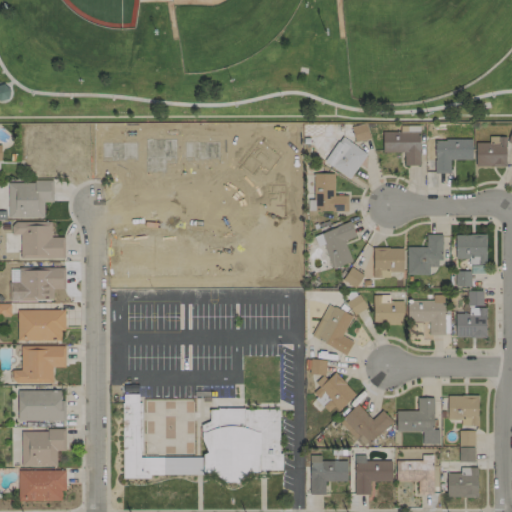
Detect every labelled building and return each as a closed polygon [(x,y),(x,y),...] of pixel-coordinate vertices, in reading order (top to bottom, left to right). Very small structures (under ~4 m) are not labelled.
[(354,142),(368,139),(365,124),(351,127),(354,142)] [(419,165),(418,126),(399,126),(399,131),(382,132),(382,152),(404,152),(404,165),(419,165)] [(445,140),(445,133),(434,133),(434,173),(449,173),(449,160),(471,160),(471,140),(445,140)] [(474,166),(505,167),(505,137),(489,136),(489,143),(475,142),(474,166)] [(342,137),(367,155),(349,179),(324,161),(337,141),(339,142),(342,137)] [(313,173),(333,173),(333,195),(347,195),(346,211),(306,210),(307,199),(313,199),(313,173)] [(43,202),(52,202),(52,181),(7,182),(8,218),(43,218),(43,202)] [(321,243),(316,245),(312,236),(334,226),(348,220),(354,235),(342,240),(350,260),(331,268),(321,243)] [(50,222),(11,222),(11,234),(20,234),(19,258),(63,259),(64,238),(50,238),(50,222)] [(440,234),(425,235),(426,247),(406,247),(407,275),(428,274),(428,267),(441,267),(440,234)] [(486,264),(485,234),(454,235),(455,259),(469,259),(469,265),(486,264)] [(403,248),(372,247),(371,278),(389,278),(389,271),(402,272),(403,248)] [(362,276),(351,267),(343,277),(354,286),(362,276)] [(10,273),(10,300),(53,299),(53,289),(64,289),(64,268),(16,269),(16,273),(10,273)] [(454,286),(470,286),(470,271),(455,271),(454,286)] [(482,291),(466,291),(467,306),(482,305),(482,291)] [(345,302),(354,315),(366,307),(358,294),(345,302)] [(402,324),(403,301),(389,301),(389,295),(372,295),(372,323),(402,324)] [(406,302),(406,321),(427,321),(428,335),(444,335),(443,295),(432,295),(432,301),(406,302)] [(311,337),(346,354),(352,341),(342,336),(351,315),(327,304),(311,337)] [(485,308),(468,307),(468,314),(455,314),(455,337),(485,337),(485,308)] [(16,310),(16,340),(60,340),(60,330),(64,330),(64,310),(16,310)] [(20,346),(20,370),(11,370),(11,383),(51,383),(51,367),(64,367),(64,346),(20,346)] [(325,360),(310,359),(309,374),(324,375),(325,360)] [(355,393),(331,371),(317,385),(319,387),(311,395),(327,411),(333,406),(338,411),(355,393)] [(17,422),(64,421),(64,400),(60,400),(60,390),(16,391),(17,422)] [(122,479),(149,478),(149,475),(214,474),(214,482),(245,481),(245,472),(280,471),(279,409),(209,409),(209,424),(202,424),(203,457),(140,458),(140,394),(121,394),(122,479)] [(477,395),(446,396),(447,420),(460,419),(461,426),(477,426),(477,395)] [(432,429),(433,398),(417,398),(417,411),(395,411),(395,432),(422,432),(421,444),(438,444),(438,429),(432,429)] [(392,422),(381,410),(371,420),(357,404),(339,420),(365,447),(392,422)] [(20,431),(20,466),(56,466),(55,450),(65,450),(65,430),(20,431)] [(473,446),(473,430),(458,431),(458,446),(473,446)] [(473,462),(473,447),(458,447),(458,461),(473,462)] [(346,481),(346,461),(320,461),(320,455),(308,455),(309,495),(324,495),(324,481),(346,481)] [(390,481),(390,461),(364,461),(364,455),(353,455),(354,494),(369,494),(369,481),(390,481)] [(432,455),(420,455),(420,461),(395,461),(395,481),(417,481),(417,494),(432,495),(432,455)] [(476,497),(476,468),(459,467),(459,473),(446,473),(446,497),(476,497)] [(17,501),(61,501),(61,491),(64,491),(64,470),(17,471),(17,501)]
